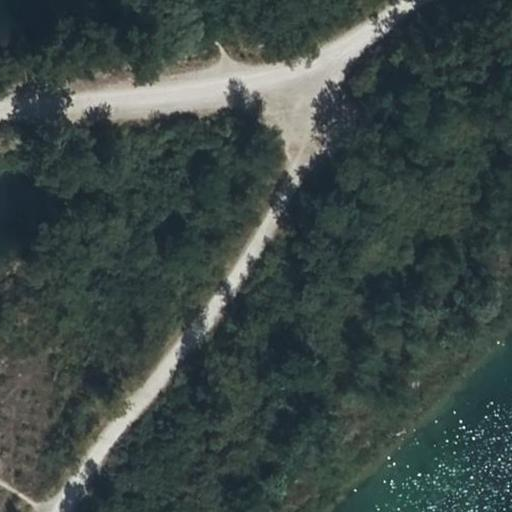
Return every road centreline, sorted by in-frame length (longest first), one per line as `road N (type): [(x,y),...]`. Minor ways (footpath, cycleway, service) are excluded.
road 1 (track): [(59,511),(247,268),(294,180),(419,71),(467,52),(511,52)]
road 2 (track): [(416,0),(314,74),(0,107)]
